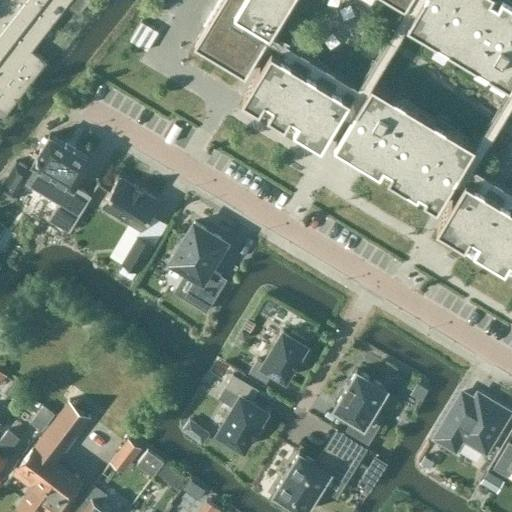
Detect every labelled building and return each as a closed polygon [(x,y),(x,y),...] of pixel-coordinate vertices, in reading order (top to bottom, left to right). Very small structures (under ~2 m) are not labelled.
[(0,0),(0,7),(15,19),(29,0),(42,0),(61,14),(68,5),(79,14),(89,0),(0,0)] [(0,116),(2,118),(47,60),(33,49),(61,14),(42,0),(29,0),(15,19),(0,7),(0,116)] [(220,0),(195,42),(246,73),(289,0),(396,0),(406,6),(409,0),(220,0)] [(511,83),(511,0),(421,0),(408,22),(511,84),(511,83)] [(142,21),(130,40),(147,50),(158,31),(142,21)] [(352,96),(272,48),(243,97),(322,145),(352,96)] [(476,143),(373,80),(335,143),(438,205),(476,143)] [(33,161),(34,162),(31,167),(30,169),(65,190),(49,217),(70,229),(91,195),(75,185),(91,158),(50,133),(33,161)] [(17,159),(1,187),(14,195),(23,180),(30,169),(31,167),(17,159)] [(142,229),(159,199),(146,192),(147,190),(133,182),(133,183),(119,176),(102,205),(142,229)] [(511,204),(467,177),(438,226),(511,270),(511,204)] [(226,240),(195,221),(172,259),(201,277),(188,299),(207,310),(226,278),(209,267),(213,260),(214,260),(215,258),(214,258),(218,252),(218,253),(219,251),(226,240)] [(154,243),(138,234),(122,261),(137,271),(154,243)] [(257,358),(250,371),(266,380),(273,369),(286,377),(293,365),(294,366),(300,356),(299,355),(306,343),(303,341),(305,338),(292,330),(290,333),(284,329),(264,362),(257,358)] [(0,384),(9,374),(0,365),(0,384)] [(335,404),(334,406),(336,407),(354,418),(347,428),(368,441),(375,429),(365,423),(371,412),(386,388),(386,389),(387,387),(385,386),(359,370),(357,368),(356,370),(356,371),(349,383),(349,382),(348,384),(344,391),(343,392),(343,393),(336,405),(335,404)] [(244,447),(252,434),(253,435),(260,423),(259,422),(267,409),(251,400),(258,388),(232,373),(218,396),(229,402),(214,428),(244,447)] [(417,381),(410,392),(421,398),(427,388),(417,381)] [(474,399),(462,391),(436,436),(455,448),(462,436),(485,450),(509,411),(489,399),(488,401),(478,395),(480,393),(478,392),(474,399)] [(91,417),(70,401),(16,474),(21,479),(27,471),(37,479),(27,493),(30,495),(20,509),(24,511),(43,511),(44,510),(46,511),(65,511),(72,503),(69,501),(83,483),(57,464),(91,417)] [(32,420),(44,429),(56,414),(44,404),(32,420)] [(193,436),(198,430),(197,424),(190,419),(183,428),(193,436)] [(4,456),(18,437),(8,430),(0,440),(0,472),(9,460),(4,456)] [(128,437),(110,461),(123,471),(142,447),(128,437)] [(275,490),(274,492),(275,493),(276,492),(301,508),(323,471),(343,484),(358,459),(329,441),(317,461),(301,452),(301,451),(300,450),(298,452),(299,452),(275,490)] [(511,442),(509,441),(494,466),(507,474),(511,465),(511,442)] [(368,470),(378,476),(386,463),(376,456),(368,470)] [(424,456),(417,467),(427,473),(434,462),(424,456)] [(188,476),(166,462),(158,474),(179,489),(188,476)] [(491,489),(498,478),(487,471),(480,483),(491,489)] [(77,511),(110,511),(99,504),(105,495),(94,487),(76,511),(77,511)] [(219,511),(222,508),(207,499),(198,511),(219,511)]
